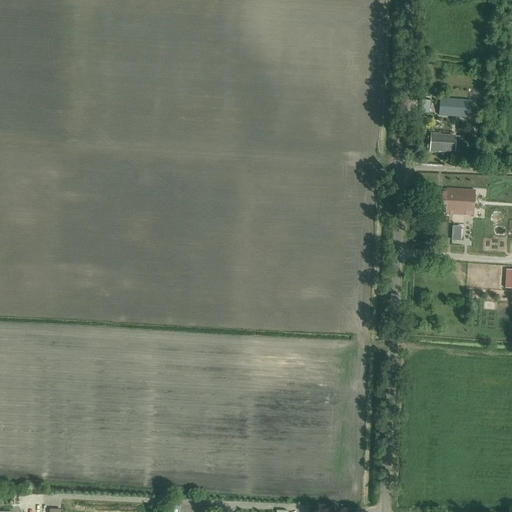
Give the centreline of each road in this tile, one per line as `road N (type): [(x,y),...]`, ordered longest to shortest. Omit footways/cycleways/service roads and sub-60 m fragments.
road 1 (unclassified): [(383,511),(406,0)]
road 2 (track): [(45,496),(371,511)]
